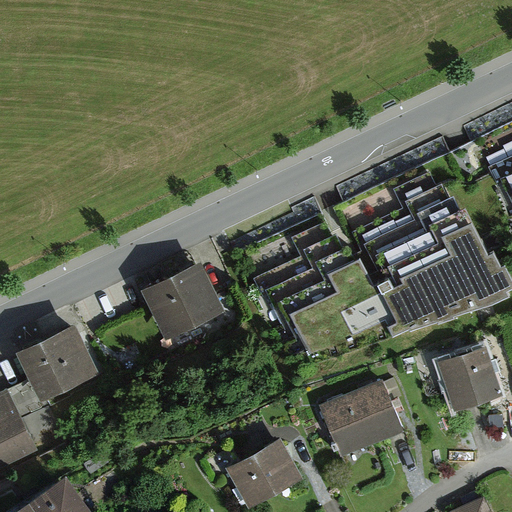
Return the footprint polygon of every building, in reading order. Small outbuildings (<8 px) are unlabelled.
[(511,159),(487,170),(509,218),(511,216),(511,159)] [(359,246),(398,322),(404,336),(511,299),(511,253),(510,249),(506,250),(491,216),(486,218),(480,205),(471,209),(465,195),(455,199),(449,185),(440,189),(434,175),(398,190),(407,212),(354,234),(359,246)] [(398,322),(359,246),(347,251),(341,235),(332,239),(326,225),(293,238),(303,260),(255,280),(278,333),(284,331),(290,345),(296,342),(302,355),(316,350),(318,356),(398,322)] [(230,311),(204,259),(143,288),(169,341),(230,311)] [(105,371),(82,322),(21,352),(44,400),(105,371)] [(501,387),(484,341),(441,356),(458,402),(486,393),(489,402),(502,398),(498,388),(501,387)] [(400,424),(382,379),(324,403),(343,447),(400,424)] [(0,464),(35,448),(3,385),(0,386),(0,464)] [(251,497),(299,470),(279,436),(232,462),(251,497)] [(93,511),(69,481),(28,511),(93,511)] [(446,509),(447,511),(489,511),(481,492),(446,509)]
